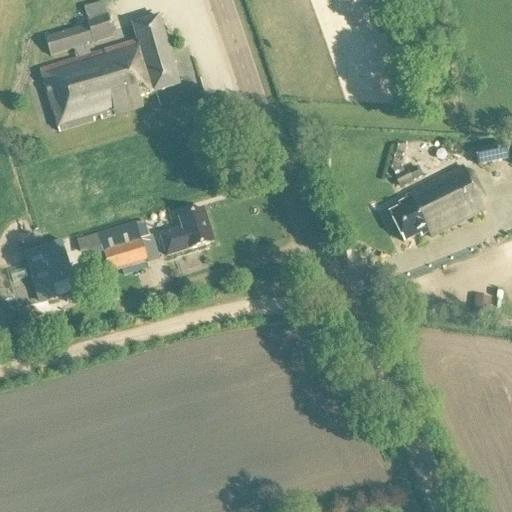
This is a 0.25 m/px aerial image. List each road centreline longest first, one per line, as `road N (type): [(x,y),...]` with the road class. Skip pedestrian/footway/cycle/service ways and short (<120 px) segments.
road 1 (tertiary): [(442,511),(281,166),(221,0)]
road 2 (track): [(0,376),(220,314),(337,294)]
